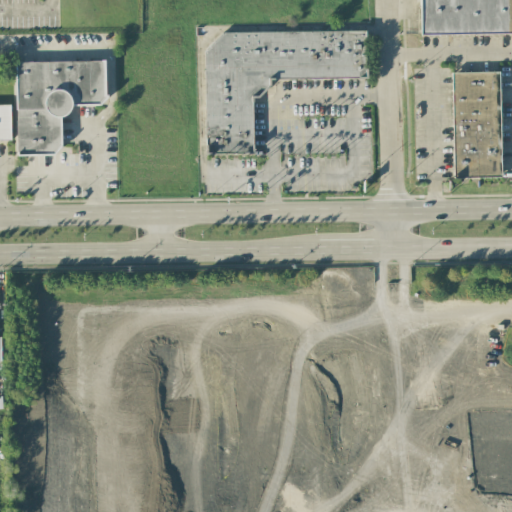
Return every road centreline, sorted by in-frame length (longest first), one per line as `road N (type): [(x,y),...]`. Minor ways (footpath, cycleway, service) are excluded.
road 1 (primary): [(511,208),(0,213)]
road 2 (primary): [(0,254),(320,249)]
road 3 (residential): [(395,248),(390,0)]
